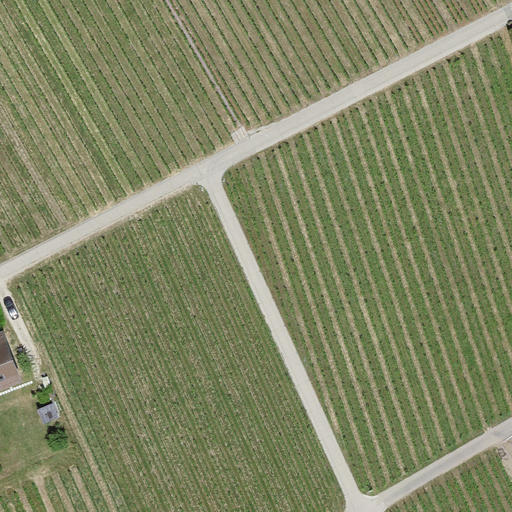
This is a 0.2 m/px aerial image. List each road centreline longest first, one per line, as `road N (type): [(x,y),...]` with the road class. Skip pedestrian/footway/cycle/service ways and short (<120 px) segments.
road 1 (residential): [(361,511),(208,170)]
road 2 (residential): [(208,170),(511,13)]
road 3 (residential): [(208,170),(0,275)]
road 4 (residential): [(511,427),(366,511)]
